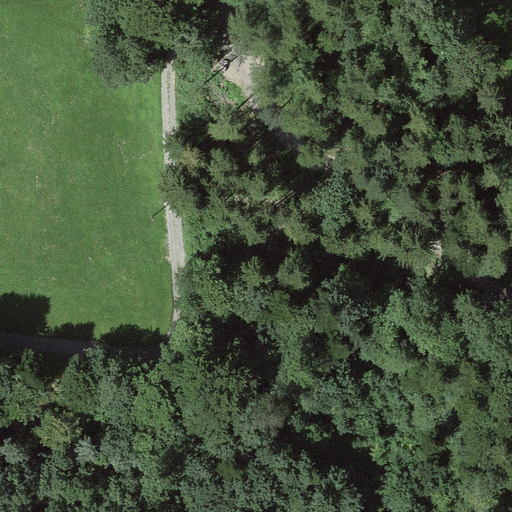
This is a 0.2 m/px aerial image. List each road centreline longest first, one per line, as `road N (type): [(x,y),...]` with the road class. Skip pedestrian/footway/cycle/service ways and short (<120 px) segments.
road 1 (track): [(172,0),(178,334),(159,353),(129,355),(0,337)]
road 2 (track): [(511,298),(408,216),(301,149),(258,101),(215,0)]
